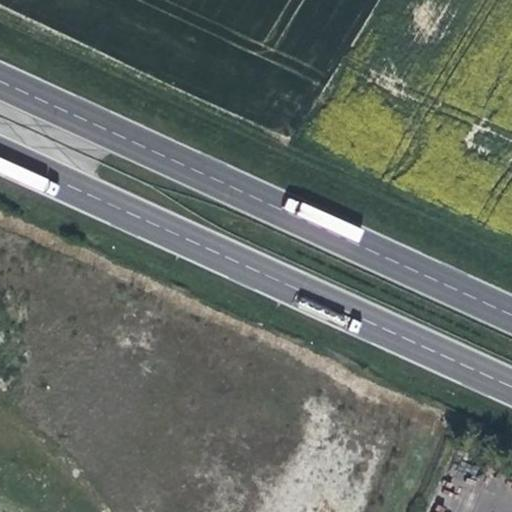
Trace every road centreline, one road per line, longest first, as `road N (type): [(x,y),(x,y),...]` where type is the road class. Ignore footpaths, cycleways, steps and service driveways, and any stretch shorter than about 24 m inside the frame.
road 1 (primary): [(0,148),(511,384)]
road 2 (primary): [(511,314),(0,80)]
